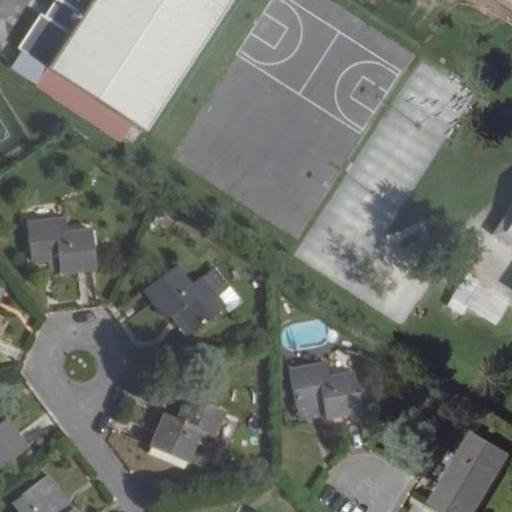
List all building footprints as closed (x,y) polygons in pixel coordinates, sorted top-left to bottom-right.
[(54,0),(43,16),(40,14),(16,49),(19,52),(8,67),(120,141),(131,126),(142,134),(231,0),(54,0)] [(511,181),(485,227),(511,242),(511,231),(499,223),(511,200),(511,181)] [(511,200),(499,223),(511,231),(511,282),(511,284),(511,283),(511,200)] [(23,223),(27,261),(53,259),(54,272),(92,268),(87,230),(61,231),(60,218),(23,223)] [(172,267),(142,290),(163,318),(174,310),(189,330),(219,308),(199,282),(188,288),(172,267)] [(357,411),(349,373),(325,377),(322,364),(287,371),(295,409),(321,406),(323,415),(323,418),(357,411)] [(162,414),(148,447),(184,462),(194,440),(206,445),(220,411),(185,397),(174,420),(162,414)] [(323,415),(321,406),(295,409),(297,420),(323,415)] [(0,464),(24,448),(2,420),(0,421),(0,464)] [(474,511),(508,456),(473,435),(432,504),(444,511),(474,511)] [(71,511),(44,476),(19,495),(28,507),(21,511),(71,511)] [(21,511),(28,507),(19,495),(9,502),(16,511),(21,511)]
